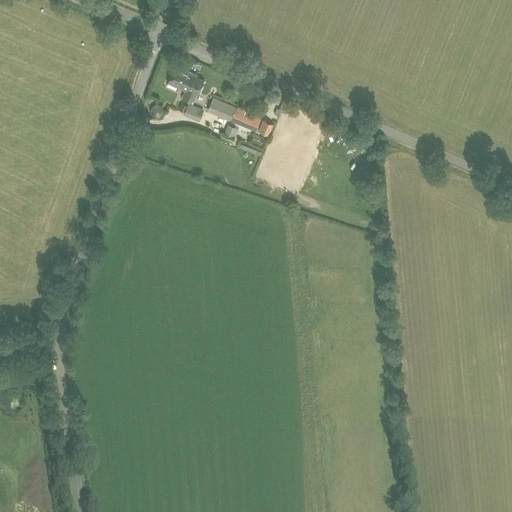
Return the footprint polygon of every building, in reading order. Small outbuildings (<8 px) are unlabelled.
[(196,93),(197,93),(203,79),(193,75),(194,73),(174,65),(167,82),(185,90),(182,98),(192,102),(196,93)] [(269,111),(278,114),(283,101),(274,98),(269,111)] [(210,107),(232,117),(235,109),(214,99),(210,107)] [(184,112),(202,120),(207,109),(189,101),(184,112)] [(294,112),(296,105),(286,102),(283,109),(294,112)] [(150,109),(150,112),(151,115),(152,116),(154,117),(156,118),(159,117),(161,116),(162,114),(163,111),(162,109),(160,106),(158,105),(154,105),(152,106),(150,109)] [(231,119),(255,129),(259,120),(235,109),(232,117),(231,119)] [(263,119),(258,130),(269,135),(274,124),(263,119)] [(226,132),(236,137),(241,128),(231,123),(226,132)]
